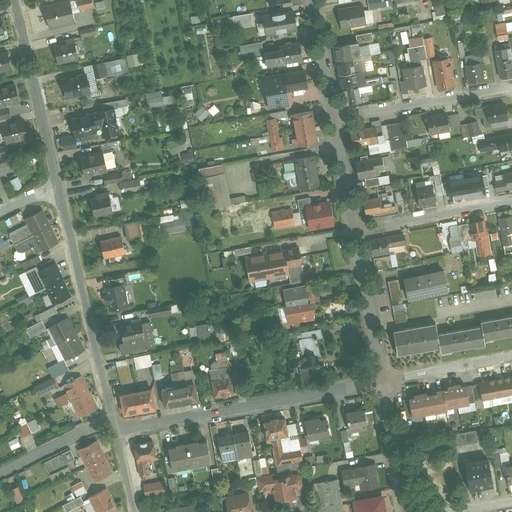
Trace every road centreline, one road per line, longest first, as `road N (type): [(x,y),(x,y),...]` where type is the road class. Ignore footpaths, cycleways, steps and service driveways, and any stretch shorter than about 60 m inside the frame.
road 1 (residential): [(113,425),(382,383)]
road 2 (residential): [(57,184),(113,425)]
road 3 (residential): [(13,0),(57,184)]
road 4 (residential): [(511,86),(333,118)]
road 5 (residential): [(354,229),(511,199)]
road 6 (residential): [(382,383),(354,229)]
road 7 (residential): [(511,357),(382,383)]
road 8 (residential): [(406,511),(382,383)]
road 9 (residential): [(0,470),(113,425)]
road 10 (residential): [(333,118),(309,0)]
